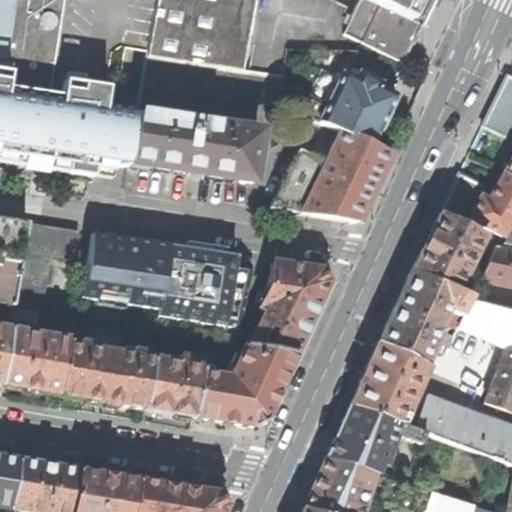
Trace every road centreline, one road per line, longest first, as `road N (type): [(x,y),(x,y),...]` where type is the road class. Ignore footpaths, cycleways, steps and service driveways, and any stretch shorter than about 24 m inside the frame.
road 1 (residential): [(379,255),(0,199)]
road 2 (secondary): [(379,255),(501,0)]
road 3 (residential): [(0,428),(277,476)]
road 4 (secondary): [(277,476),(348,322)]
road 5 (residential): [(348,322),(458,371)]
